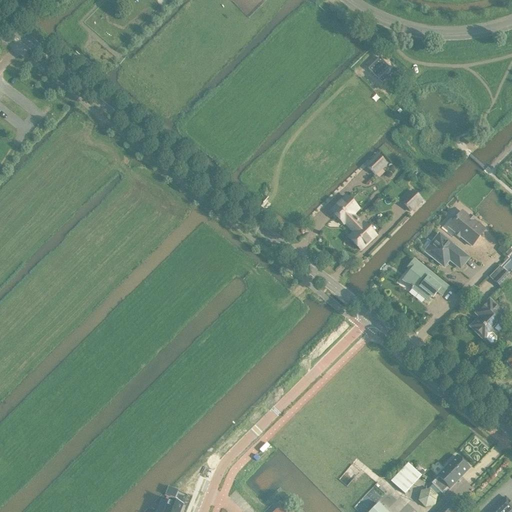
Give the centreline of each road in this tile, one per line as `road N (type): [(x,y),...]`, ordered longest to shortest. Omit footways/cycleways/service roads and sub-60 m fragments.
road 1 (tertiary): [(370,316),(0,17)]
road 2 (residential): [(204,511),(228,456),(370,316)]
road 3 (track): [(253,221),(271,196),(283,149),(367,63)]
road 4 (tertiary): [(350,0),(420,32),(459,35),(511,23)]
road 5 (tertiary): [(511,432),(408,348)]
road 6 (residential): [(408,348),(498,254)]
